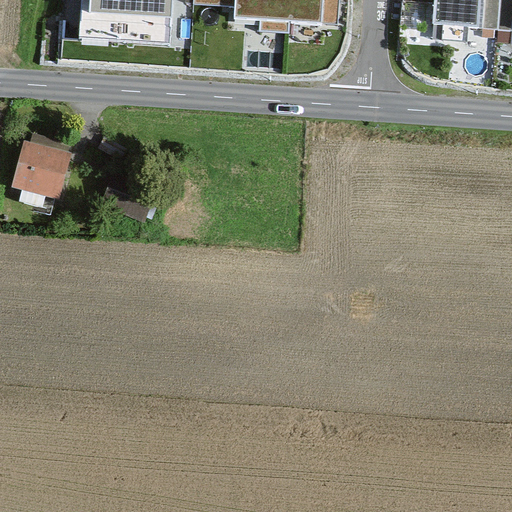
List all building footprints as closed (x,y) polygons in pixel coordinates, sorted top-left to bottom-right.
[(177,0),(84,0),(83,32),(175,38),(177,0)] [(321,0),(238,0),(237,21),(320,26),(321,0)] [(477,0),(438,0),(437,27),(475,30),(477,0)] [(511,14),(511,0),(507,0),(486,0),(484,29),(511,31),(511,14)] [(62,162),(15,148),(2,191),(49,205),(62,162)] [(146,199),(105,180),(94,205),(135,223),(146,199)]
